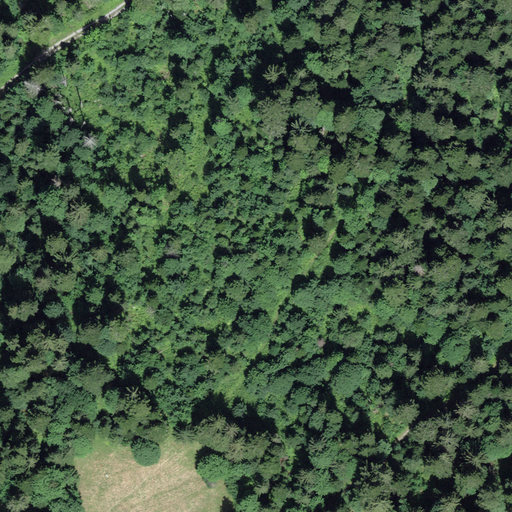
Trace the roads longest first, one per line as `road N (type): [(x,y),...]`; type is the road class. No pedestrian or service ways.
road 1 (track): [(511,343),(479,385),(420,422),(321,511)]
road 2 (track): [(136,0),(59,37),(0,89)]
